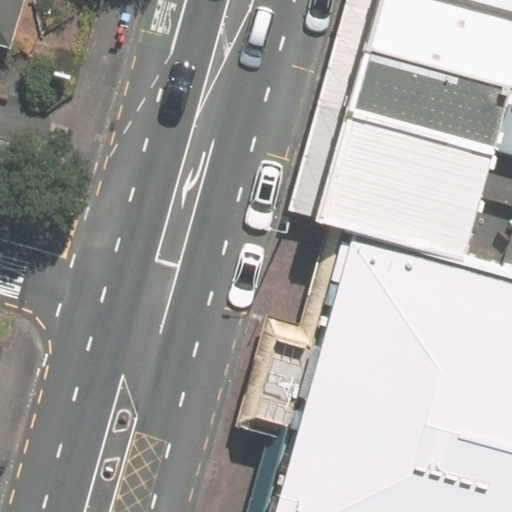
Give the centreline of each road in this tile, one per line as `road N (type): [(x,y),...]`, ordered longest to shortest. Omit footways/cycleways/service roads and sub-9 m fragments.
road 1 (primary): [(239,0),(156,286)]
road 2 (primary): [(156,286),(92,511)]
road 3 (residential): [(156,286),(0,242)]
